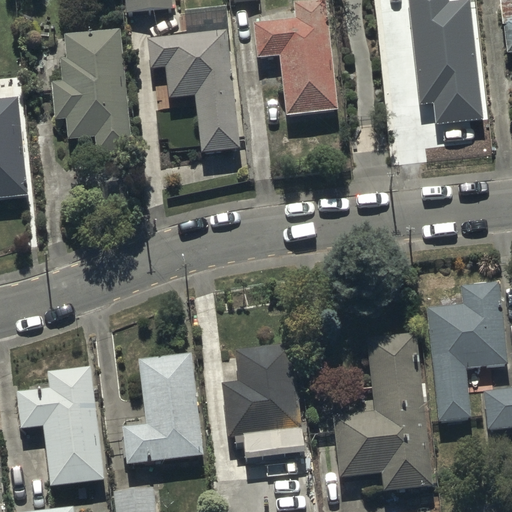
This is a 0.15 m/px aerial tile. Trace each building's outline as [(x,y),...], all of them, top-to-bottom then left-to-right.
[(172,12),(171,0),(125,0),(127,15),(172,12)] [(481,118),(469,0),(461,0),(449,1),(449,0),(409,0),(421,105),(433,104),(435,123),(481,118)] [(511,0),(501,0),(508,55),(511,54),(511,0)] [(258,61),(280,60),(286,118),(337,113),(325,3),(295,5),(296,22),(256,25),(258,61)] [(184,15),(187,39),(148,43),(151,73),(166,72),(169,101),(196,98),(202,155),(240,150),(230,60),(224,10),(184,15)] [(132,156),(121,32),(65,38),(67,62),(61,62),(63,84),(52,85),(56,122),(67,121),(69,142),(95,140),(97,159),(132,156)] [(284,117),(281,86),(244,90),(247,121),(284,117)] [(20,102),(0,103),(0,202),(28,201),(20,102)] [(464,307),(427,311),(439,424),(470,420),(465,371),(508,367),(500,285),(462,289),(464,307)] [(432,489),(416,336),(367,341),(375,414),(334,418),(341,480),(382,476),(384,494),(432,489)] [(238,384),(222,386),(227,443),(274,438),(275,453),(305,450),(295,346),(235,352),(238,384)] [(202,459),(190,357),(137,363),(144,428),(121,431),(125,468),(202,459)] [(100,484),(89,371),(46,375),(48,391),(16,394),(19,431),(43,429),(48,489),(100,484)] [(511,390),(482,393),(484,432),(511,429),(511,390)] [(153,511),(151,490),(112,495),(114,511),(153,511)]
